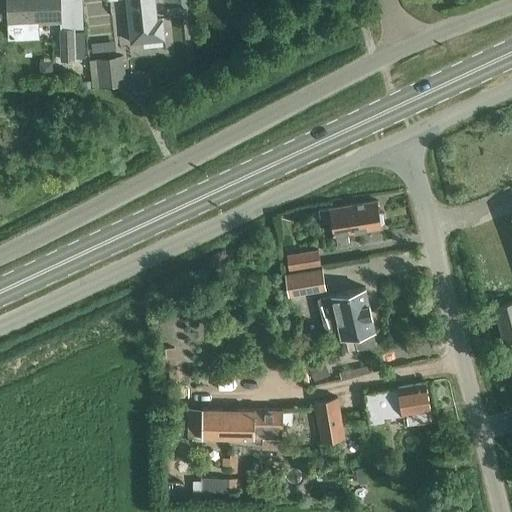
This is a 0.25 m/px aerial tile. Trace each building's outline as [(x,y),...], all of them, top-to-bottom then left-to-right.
[(6,0),(8,21),(60,19),(59,0),(6,0)] [(162,18),(156,18),(154,0),(126,0),(130,43),(164,39),(162,18)] [(60,29),(62,71),(73,71),(73,58),(74,58),(72,28),(60,29)] [(122,56),(97,59),(99,85),(124,83),(122,56)] [(337,247),(349,245),(347,233),(380,228),(376,202),(329,210),(333,235),(335,235),(337,247)] [(286,255),(288,269),(320,265),(318,251),(286,255)] [(285,273),(289,296),(325,290),(322,267),(285,273)] [(357,349),(376,345),(364,289),(320,298),(327,329),(339,327),(341,337),(354,334),(357,349)] [(511,299),(499,303),(510,346),(511,345),(511,299)] [(314,380),(329,374),(322,358),(308,364),(314,380)] [(425,424),(429,423),(427,413),(429,412),(425,385),(397,389),(397,390),(364,394),(368,425),(384,423),(384,419),(401,416),(403,428),(425,425),(425,424)] [(313,401),(318,429),(340,426),(336,398),(313,401)] [(260,439),(281,439),(282,409),(190,409),(190,439),(249,439),(249,444),(260,444),(260,439)] [(224,494),(229,494),(229,464),(201,464),(201,493),(203,493),(203,501),(224,501),(224,494)]
